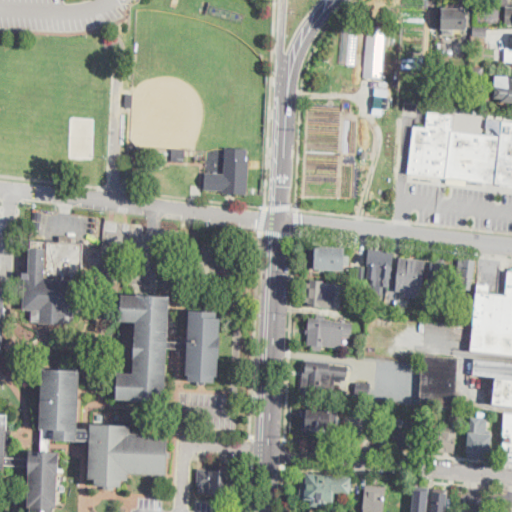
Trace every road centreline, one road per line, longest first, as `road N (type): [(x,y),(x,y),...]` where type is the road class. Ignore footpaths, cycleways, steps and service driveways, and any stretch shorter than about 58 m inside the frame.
road 1 (residential): [(0,185),(511,246)]
road 2 (secondary): [(279,222),(266,449)]
road 3 (residential): [(266,449),(476,473)]
road 4 (secondary): [(337,0),(301,45),(285,120)]
road 5 (residential): [(115,200),(121,79)]
road 6 (residential): [(284,0),(285,120)]
